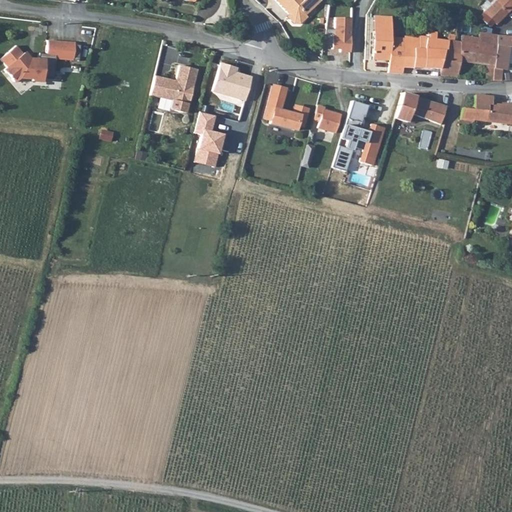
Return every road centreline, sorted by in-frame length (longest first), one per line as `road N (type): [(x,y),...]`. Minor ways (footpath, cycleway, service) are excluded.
road 1 (track): [(0,480),(73,478),(180,490),(270,511)]
road 2 (residential): [(0,7),(135,23),(261,54)]
road 3 (residential): [(261,54),(355,77),(511,85)]
